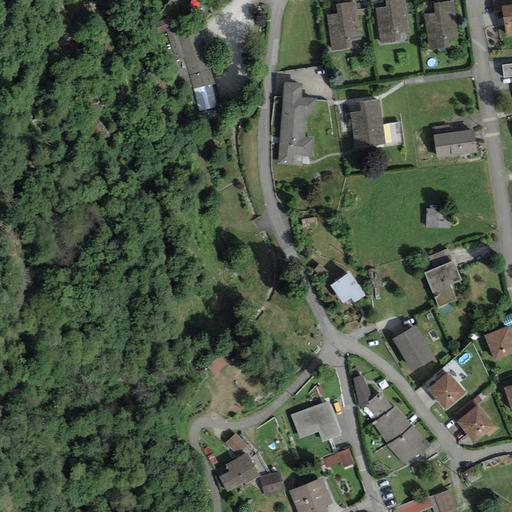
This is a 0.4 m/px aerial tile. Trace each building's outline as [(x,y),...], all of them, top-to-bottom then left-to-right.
[(406,0),(385,0),(387,7),(374,8),(379,46),(399,44),(397,37),(411,35),(406,0)] [(511,0),(492,0),(494,13),(502,12),(506,39),(511,37),(511,0)] [(454,1),(434,4),(435,13),(423,14),(428,52),(447,50),(446,42),(459,40),(454,1)] [(357,2),(337,5),(338,14),(326,15),(331,53),(350,51),(349,43),(362,41),(357,2)] [(171,17),(156,24),(160,34),(175,27),(171,17)] [(168,33),(185,89),(193,87),(200,110),(218,107),(213,83),(215,83),(197,24),(168,33)] [(511,63),(502,65),(503,79),(511,77),(511,63)] [(286,85),(278,164),(302,167),(303,156),(311,157),(313,139),(305,138),(308,115),(315,116),(317,101),(303,99),(305,87),(286,85)] [(380,98),(359,101),(361,110),(349,112),(355,152),(405,145),(401,121),(384,124),(380,98)] [(436,138),(439,158),(479,152),(476,132),(436,138)] [(454,208),(426,208),(425,227),(453,228),(454,208)] [(453,259),(424,272),(438,306),(457,298),(451,283),(462,279),(453,259)] [(350,273),(330,286),(343,304),(351,299),(354,304),(366,296),(350,273)] [(511,330),(510,324),(484,334),(494,360),(511,353),(511,330)] [(436,359),(416,326),(393,340),(412,373),(436,359)] [(447,373),(427,390),(446,412),(467,393),(447,373)] [(362,374),(354,378),(360,406),(361,409),(365,406),(374,399),(362,374)] [(392,408),(380,393),(374,399),(365,406),(377,421),(373,424),(388,444),(386,446),(405,467),(431,447),(412,425),(395,406),(392,408)] [(328,400),(290,415),(299,438),(318,431),(322,441),(341,434),(328,400)] [(474,400),(455,416),(459,420),(478,405),(474,400)] [(496,427),(478,405),(457,423),(475,444),(496,427)] [(236,433),(226,442),(237,455),(247,446),(236,433)] [(351,448),(325,458),(329,468),(343,462),(345,469),(357,464),(351,448)] [(230,470),(219,477),(228,491),(245,481),(246,484),(261,475),(246,451),(226,464),(230,470)] [(280,472),(260,478),(266,497),(285,491),(280,472)] [(322,477),(289,491),(298,511),(328,511),(326,505),(332,502),(322,477)] [(458,511),(449,489),(428,497),(433,511),(458,511)]
